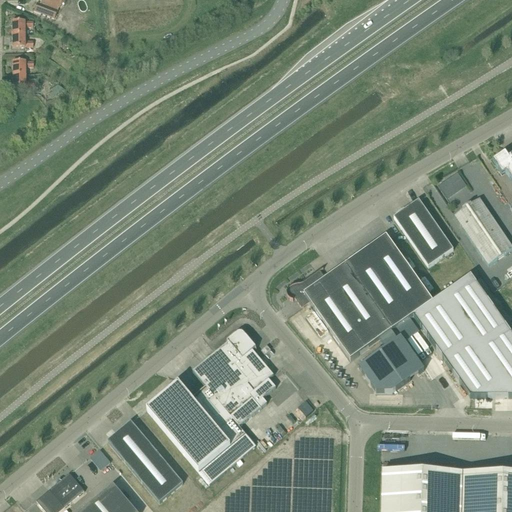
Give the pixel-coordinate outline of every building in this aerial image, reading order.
[(65,6),(66,0),(38,0),(42,1),(40,7),(38,6),(35,13),(55,20),(57,13),(58,13),(59,11),(63,5),(65,6)] [(12,37),(25,36),(25,29),(33,29),(33,24),(24,24),(24,23),(12,24),(12,37)] [(25,43),(25,36),(12,37),(13,50),(25,50),(25,49),(33,49),(33,43),(25,43)] [(13,77),(26,77),(25,70),(34,69),(33,64),(25,64),(13,64),(13,77)] [(26,84),(26,77),(13,77),(13,90),(25,90),(25,89),(34,89),(34,84),(26,84)] [(7,118),(11,110),(5,107),(1,115),(7,118)] [(506,174),(511,182),(511,156),(509,159),(505,154),(492,163),(502,176),(506,174)] [(511,251),(511,248),(480,201),(454,218),(488,268),(511,251)] [(394,220),(428,269),(453,252),(419,202),(394,220)] [(287,294),(287,295),(287,296),(287,297),(288,298),(288,299),(289,300),(290,301),(291,302),(292,302),(293,302),(295,300),(302,310),(310,304),(351,363),(413,319),(433,305),(386,239),(326,281),(320,273),(323,270),(322,271),(321,270),(307,280),(308,281),(305,283),(304,284),(303,284),(302,284),(301,285),(300,285),(299,285),(298,286),(297,286),(296,286),(295,286),(294,287),(293,287),(292,288),(291,288),(290,289),(289,289),(289,290),(288,290),(288,291),(288,292),(287,292),(287,293),(287,294)] [(511,399),(511,336),(471,278),(433,305),(413,319),(470,399),(511,399)] [(179,386),(147,412),(209,487),(255,448),(239,429),(267,405),(263,400),(276,390),(269,381),(274,377),(252,352),(255,350),(257,352),(244,336),(243,335),(242,334),(239,334),(238,334),(237,335),(225,345),(226,346),(193,374),(206,389),(191,401),(179,386)] [(401,339),(359,369),(376,394),(393,394),(424,372),(401,339)] [(270,351),(267,347),(261,352),(265,356),(270,351)] [(108,443),(159,505),(183,486),(131,424),(108,443)] [(101,451),(91,460),(101,472),(111,463),(101,451)] [(511,511),(511,476),(383,473),(381,511),(511,511)] [(62,511),(84,493),(69,476),(62,482),(59,481),(57,486),(36,503),(43,511),(62,511)] [(134,511),(114,487),(90,507),(83,511),(134,511)]
